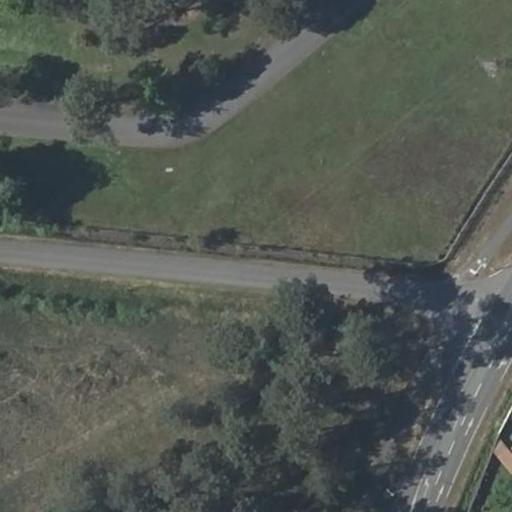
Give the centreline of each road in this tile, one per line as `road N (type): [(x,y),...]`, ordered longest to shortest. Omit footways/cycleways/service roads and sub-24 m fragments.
road 1 (residential): [(511,298),(0,251)]
road 2 (secondary): [(414,511),(511,298)]
